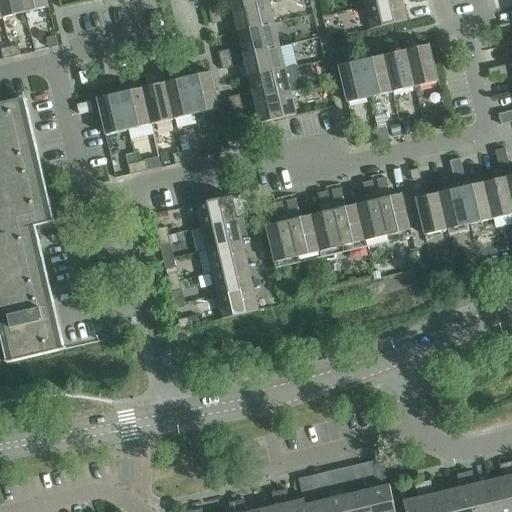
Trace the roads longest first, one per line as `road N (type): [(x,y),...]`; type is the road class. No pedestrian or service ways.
road 1 (residential): [(127,196),(324,151),(380,165),(497,137),(470,27)]
road 2 (tertiary): [(177,418),(402,361)]
road 3 (residential): [(153,315),(100,327),(73,208),(89,204)]
road 4 (tertiary): [(0,454),(177,418)]
road 5 (residential): [(267,473),(419,437)]
road 6 (residential): [(89,204),(55,60)]
road 7 (residential): [(153,315),(127,196)]
